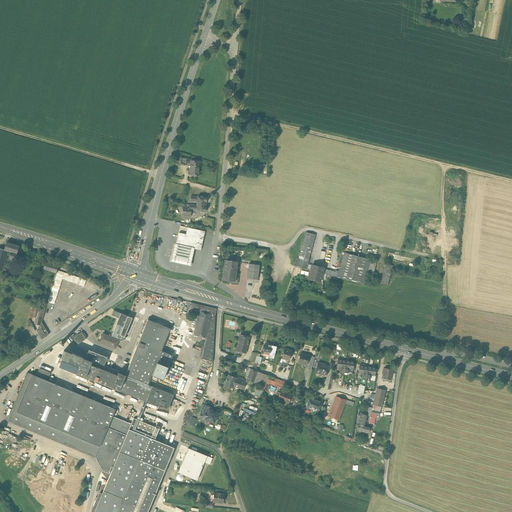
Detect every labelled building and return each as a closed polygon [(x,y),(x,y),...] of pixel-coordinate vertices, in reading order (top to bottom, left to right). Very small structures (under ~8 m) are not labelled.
[(200,161),(191,160),(190,175),(199,176),(200,161)] [(190,208),(183,207),(182,215),(191,216),(191,210),(196,211),(205,212),(207,197),(198,196),(198,197),(191,196),(190,201),(197,202),(197,205),(190,204),(190,208)] [(205,232),(187,228),(186,234),(178,233),(176,244),(176,245),(194,249),(201,250),(205,232)] [(306,232),(299,258),(298,258),(296,266),(307,269),(308,264),(307,264),(302,262),(302,259),(302,256),(309,233),(306,232)] [(309,233),(302,256),(309,258),(315,235),(309,233)] [(11,252),(17,253),(19,246),(6,242),(4,250),(8,251),(11,252)] [(176,245),(176,244),(175,244),(170,262),(190,267),(194,249),(176,245)] [(17,253),(11,252),(9,258),(15,260),(17,253)] [(371,260),(344,253),(339,273),(323,269),(322,273),(337,277),(364,284),(368,273),(371,260)] [(230,261),(225,260),(223,280),(232,281),(232,282),(237,282),(237,276),(235,276),(237,262),(231,261),(231,260),(230,260),(230,261)] [(371,260),(368,273),(373,275),(376,261),(371,260)] [(58,266),(45,262),(43,269),(46,270),(47,270),(56,273),(58,266)] [(259,265),(249,264),(248,269),(247,279),(257,280),(259,265)] [(323,268),(312,265),(308,264),(307,269),(311,270),(308,279),(320,282),(323,269),(323,268)] [(385,264),(380,283),(387,285),(392,266),(385,264)] [(216,309),(190,302),(189,309),(199,312),(193,335),(206,338),(201,359),(213,361),(215,315),(216,309)] [(41,307),(37,325),(40,326),(41,322),(45,308),(41,307)] [(76,308),(65,314),(66,316),(77,311),(76,308)] [(111,337),(103,333),(101,336),(100,339),(99,342),(115,349),(119,340),(118,339),(118,338),(121,339),(122,336),(124,337),(132,318),(113,310),(111,315),(119,318),(113,332),(111,337)] [(148,319),(136,348),(142,350),(131,378),(148,385),(161,351),(170,329),(170,328),(148,319)] [(49,334),(41,322),(40,326),(41,328),(46,336),(49,334)] [(41,328),(40,326),(38,327),(39,329),(37,331),(41,339),(46,336),(41,328)] [(170,329),(161,351),(172,356),(173,356),(182,334),(170,329)] [(82,332),(73,338),(78,344),(86,339),(82,332)] [(250,337),(240,334),(238,343),(247,346),(250,337)] [(95,346),(86,339),(78,344),(82,348),(88,350),(107,358),(110,359),(111,359),(112,359),(112,358),(114,355),(114,354),(113,354),(113,353),(95,346)] [(247,346),(238,343),(236,351),(245,353),(247,346)] [(62,345),(61,344),(59,344),(57,344),(54,346),(49,354),(48,353),(47,354),(46,354),(43,360),(74,373),(72,377),(76,379),(77,377),(87,381),(88,378),(113,388),(116,390),(140,399),(143,401),(144,401),(146,402),(150,403),(168,409),(173,395),(164,391),(148,385),(131,378),(125,375),(112,370),(113,369),(104,365),(96,362),(96,363),(92,362),(85,359),(82,358),(83,357),(71,353),(60,349),(61,347),(62,345)] [(276,347),(265,344),(263,353),(269,355),(269,357),(273,358),(276,347)] [(136,348),(125,375),(131,378),(142,350),(136,348)] [(289,350),(284,349),(282,358),(289,360),(291,351),(289,351),(289,350)] [(107,358),(88,350),(85,359),(92,362),(96,363),(96,362),(104,365),(107,358)] [(161,351),(148,385),(164,391),(165,386),(161,384),(163,380),(172,356),(161,351)] [(309,356),(300,353),(298,363),(306,365),(309,356)] [(346,360),(338,359),(336,368),(340,368),(340,372),(344,372),(346,360)] [(354,361),(346,360),(344,372),(348,373),(349,370),(353,370),(354,366),(353,366),(354,361)] [(318,367),(317,372),(317,373),(322,374),(323,373),(327,374),(328,370),(327,370),(327,366),(325,366),(325,365),(319,363),(318,367)] [(368,366),(360,365),(358,373),(363,374),(362,377),(366,378),(368,366)] [(376,367),(368,366),(366,378),(370,379),(371,375),(375,376),(376,367)] [(393,370),(384,368),(382,379),(391,381),(393,370)] [(258,372),(251,369),(246,380),(254,383),(258,372)] [(106,405),(27,372),(19,392),(12,410),(16,412),(67,433),(100,447),(104,436),(113,416),(116,409),(109,406),(116,390),(113,388),(106,405)] [(258,372),(254,383),(264,387),(267,380),(269,376),(258,372)] [(236,378),(229,375),(227,379),(226,381),(226,382),(225,385),(232,388),(233,386),(235,387),(238,379),(236,378)] [(176,379),(174,385),(181,387),(183,381),(176,379)] [(246,382),(238,379),(235,387),(243,390),(246,382)] [(105,387),(89,380),(88,384),(104,390),(105,387)] [(264,387),(258,385),(255,396),(260,398),(264,387)] [(385,390),(377,388),(373,405),(381,407),(385,390)] [(292,395),(281,391),(280,393),(278,392),(276,395),(277,395),(279,396),(278,399),(281,400),(281,401),(284,402),(283,403),(288,405),(292,395)] [(346,400),(336,396),(329,416),(338,420),(346,400)] [(321,402),(310,398),(307,407),(313,410),(312,412),(314,412),(313,414),(313,415),(313,416),(314,416),(315,416),(316,415),(316,414),(317,412),(318,412),(320,406),(321,402)] [(155,427),(139,420),(146,402),(144,401),(138,415),(139,416),(139,417),(138,418),(137,419),(136,419),(133,418),(131,424),(129,423),(128,423),(113,416),(104,436),(112,439),(113,436),(117,438),(116,439),(123,442),(113,468),(106,466),(104,471),(103,470),(103,471),(110,474),(94,511),(147,511),(174,448),(155,440),(160,427),(156,425),(155,427)] [(210,408),(204,405),(201,413),(199,417),(205,420),(206,419),(214,423),(218,413),(212,411),(213,409),(210,408)] [(325,408),(320,406),(318,412),(317,412),(316,414),(322,417),(325,408)] [(67,433),(16,412),(12,410),(7,421),(63,444),(67,433)] [(380,412),(372,410),(371,417),(369,423),(374,424),(376,415),(379,415),(380,412)] [(366,415),(361,414),(359,424),(358,431),(368,433),(370,427),(365,426),(368,416),(366,415)] [(188,448),(178,472),(197,480),(204,462),(210,465),(212,458),(188,448)] [(224,494),(214,493),(213,502),(222,503),(223,503),(224,494)]
